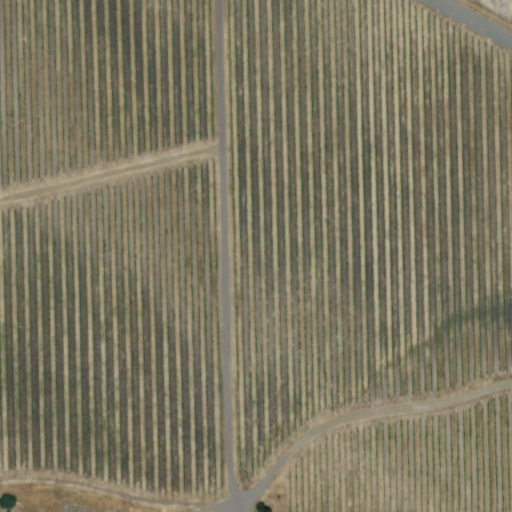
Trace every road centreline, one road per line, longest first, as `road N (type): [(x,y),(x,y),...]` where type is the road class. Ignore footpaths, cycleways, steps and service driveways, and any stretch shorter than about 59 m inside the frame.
road 1 (track): [(234,507),(223,0)]
road 2 (track): [(248,511),(251,498),(306,435),(511,384)]
road 3 (track): [(226,149),(0,201)]
